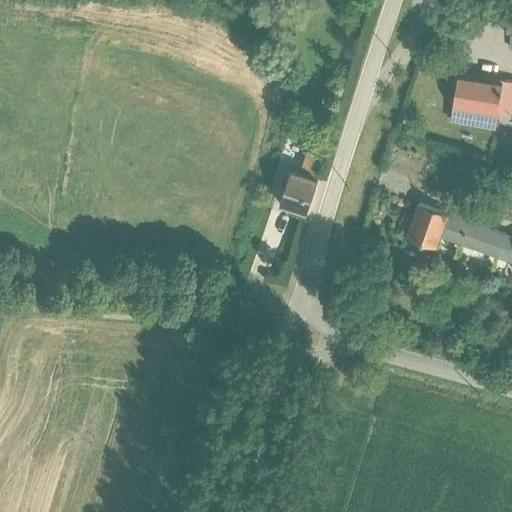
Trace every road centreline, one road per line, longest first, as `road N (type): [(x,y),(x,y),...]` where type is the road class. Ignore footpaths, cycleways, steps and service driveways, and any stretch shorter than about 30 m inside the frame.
road 1 (tertiary): [(308,276),(394,0)]
road 2 (unclassified): [(511,389),(337,342)]
road 3 (track): [(337,342),(286,511)]
road 4 (tertiary): [(238,511),(281,365)]
road 5 (track): [(356,116),(413,38),(420,0)]
